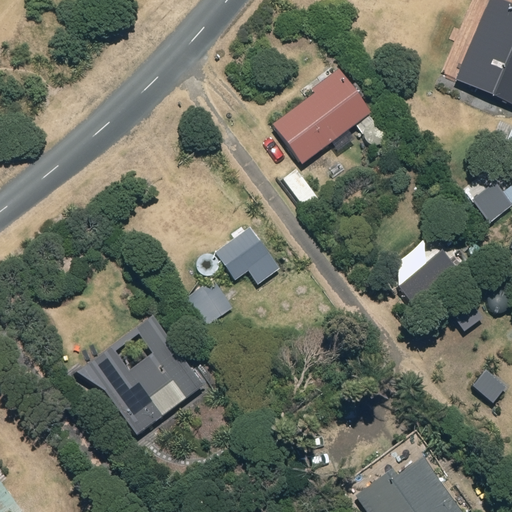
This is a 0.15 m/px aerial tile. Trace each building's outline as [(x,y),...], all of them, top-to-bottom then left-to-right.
[(463,85),(511,106),(511,13),(496,6),(463,85)] [(299,165),(368,112),(336,69),(308,90),(310,93),(269,124),(299,165)] [(279,268),(248,227),(213,253),(233,280),(245,270),(256,284),(279,268)] [(68,291),(103,325),(138,290),(114,268),(102,281),(90,268),(68,291)] [(421,299),(436,287),(427,275),(412,285),(421,299)] [(231,306),(211,279),(185,298),(205,326),(231,306)] [(124,373),(86,335),(50,371),(55,376),(58,372),(82,396),(104,374),(114,384),(124,373)] [(388,471),(353,497),(364,511),(458,511),(419,459),(393,477),(388,471)] [(0,511),(17,511),(20,510),(0,484),(0,511)]
